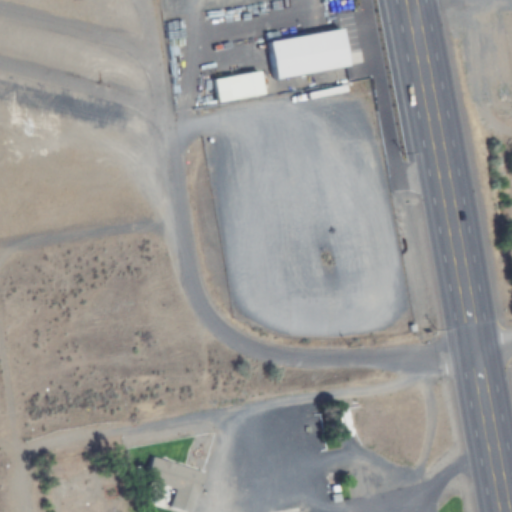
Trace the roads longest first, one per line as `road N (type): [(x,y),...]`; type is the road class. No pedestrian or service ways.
road 1 (primary): [(502,511),(407,0)]
road 2 (residential): [(473,353),(9,453)]
